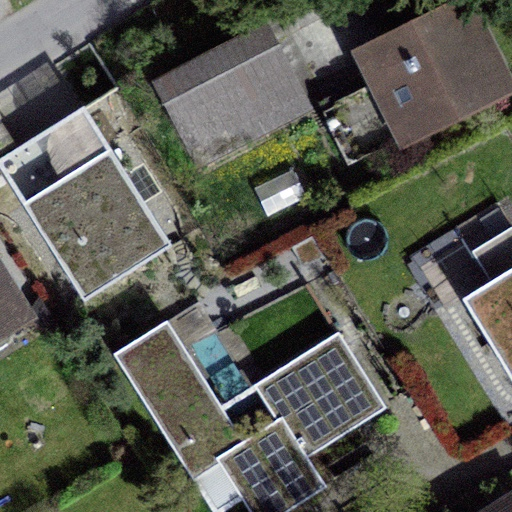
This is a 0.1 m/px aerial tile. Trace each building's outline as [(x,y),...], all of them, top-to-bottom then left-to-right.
[(465,6),(365,55),(380,84),(323,112),(349,164),(505,87),(465,6)] [(276,45),(165,102),(195,160),(306,102),(276,45)] [(0,123),(0,153),(14,144),(0,123)] [(511,268),(463,298),(511,378),(511,268)] [(0,332),(24,317),(0,279),(0,332)] [(284,511),(326,486),(307,456),(386,407),(339,332),(255,385),(277,420),(243,442),(184,348),(132,381),(194,479),(220,463),(251,511),(284,511)] [(511,511),(511,497),(509,499),(511,503),(497,511),(511,511)]
